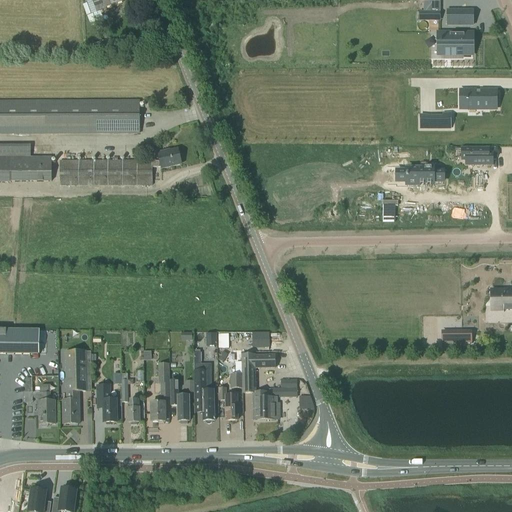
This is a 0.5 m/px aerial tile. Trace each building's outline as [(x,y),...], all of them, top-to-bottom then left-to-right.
[(90,0),(96,13),(106,10),(105,7),(123,1),(122,0),(90,0)] [(472,26),(472,11),(447,11),(447,26),(472,26)] [(439,21),(439,13),(425,13),(425,21),(439,21)] [(472,56),(472,33),(440,33),(440,51),(460,51),(460,56),(472,56)] [(103,42),(94,45),(100,59),(112,54),(107,43),(104,44),(103,42)] [(467,92),(467,110),(496,110),(496,92),(481,92),(481,95),(475,95),(475,92),(467,92)] [(139,102),(0,103),(0,134),(139,134),(139,102)] [(435,116),(435,129),(450,129),(450,116),(442,116),(435,116)] [(0,145),(0,158),(29,159),(29,145),(0,145)] [(159,162),(151,162),(151,168),(152,168),(160,168),(161,170),(181,165),(177,150),(169,152),(169,151),(157,153),(159,162)] [(462,150),(462,160),(466,160),(466,165),(492,165),(492,155),(488,155),(488,150),(462,150)] [(29,159),(0,158),(0,182),(50,183),(50,159),(29,159)] [(152,187),(152,168),(151,168),(151,162),(59,162),(59,187),(152,187)] [(406,170),(406,186),(417,186),(417,184),(420,184),(424,184),(427,184),(431,184),(433,184),(433,182),(443,182),(443,172),(433,172),(433,168),(422,168),(422,170),(406,170)] [(503,291),(492,291),(492,306),(500,306),(500,311),(511,310),(511,293),(503,293),(503,291)] [(0,354),(39,355),(39,331),(0,330),(0,354)] [(462,344),(462,331),(452,331),(452,344),(462,344)] [(182,333),(183,342),(192,342),(192,333),(182,333)] [(253,333),(253,348),(269,348),(269,334),(253,333)] [(218,349),(228,349),(228,335),(218,335),(218,349)] [(217,336),(206,336),(206,348),(217,348),(217,336)] [(66,402),(62,402),(63,426),(70,426),(70,427),(77,427),(77,425),(79,425),(78,393),(86,393),(85,353),(66,353),(66,402)] [(223,364),(228,355),(222,353),(218,361),(223,364)] [(275,353),(242,354),(243,394),(252,393),(255,393),(254,369),(276,369),(275,353)] [(169,366),(158,366),(158,385),(160,385),(160,398),(169,398),(169,383),(169,366)] [(207,367),(195,367),(195,388),(195,414),(200,414),(200,415),(203,415),(203,422),(205,422),(206,424),(208,425),(210,425),(211,424),(212,422),(214,422),(214,418),(214,392),(212,392),(211,392),(207,392),(207,388),(207,367)] [(240,376),(230,376),(231,389),(241,389),(240,376)] [(281,380),(281,389),(293,389),(293,381),(281,380)] [(171,382),(171,395),(171,407),(178,407),(178,397),(179,397),(179,382),(171,382)] [(109,387),(96,387),(97,410),(103,410),(103,425),(105,425),(106,426),(111,426),(112,424),(116,424),(116,400),(110,400),(109,387)] [(281,389),(281,398),(297,398),(297,389),(293,389),(281,389)] [(225,390),(218,390),(219,402),(225,402),(226,422),(237,421),(236,397),(225,397),(225,390)] [(50,401),(50,393),(44,393),(44,402),(39,402),(39,426),(41,426),(41,427),(42,428),(47,428),(48,427),(48,426),(56,426),(55,401),(50,401)] [(255,393),(252,393),(253,421),(279,420),(279,405),(273,405),(273,399),(268,399),(268,393),(255,393)] [(189,422),(189,408),(189,397),(179,397),(178,397),(178,407),(178,422),(180,422),(180,425),(188,425),(187,422),(189,422)] [(127,405),(127,409),(127,424),(130,424),(130,426),(136,426),(136,423),(139,423),(138,400),(129,401),(129,405),(127,405)] [(164,404),(150,404),(150,423),(165,423),(164,404)] [(54,502),(53,502),(51,511),(73,511),(77,492),(74,491),(74,488),(64,487),(64,490),(61,489),(60,502),(59,502),(54,502)] [(44,492),(44,489),(34,488),(33,491),(31,490),(27,511),(49,511),(50,506),(45,506),(45,505),(44,505),(46,492),(44,492)]
